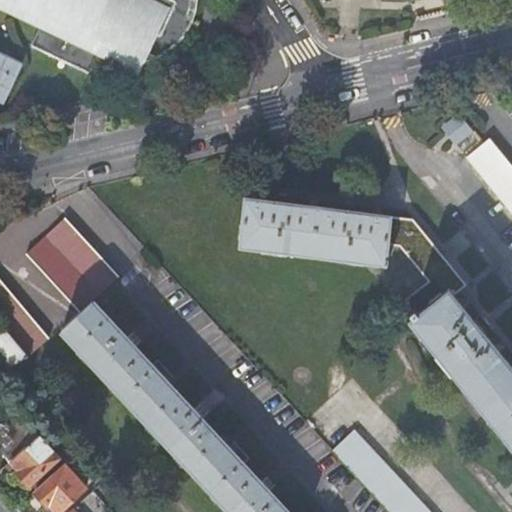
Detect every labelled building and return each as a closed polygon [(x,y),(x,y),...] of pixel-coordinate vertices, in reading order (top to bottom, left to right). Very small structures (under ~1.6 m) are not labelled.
[(0,0),(0,101),(3,103),(21,64),(0,53),(0,2),(41,23),(29,46),(88,75),(97,56),(109,62),(120,64),(142,64),(154,60),(164,55),(174,48),(182,40),(190,25),(185,22),(189,5),(188,0),(0,0)] [(463,112),(445,126),(468,153),(485,139),(463,112)] [(511,214),(511,167),(488,138),(466,157),(511,214)] [(399,245),(416,266),(437,249),(413,220),(362,213),(363,206),(344,204),(344,211),(318,208),(293,204),(293,198),(274,196),(273,202),(246,199),(240,246),(384,264),(387,244),(399,245)] [(287,511),(268,492),(270,490),(261,481),(260,483),(201,419),(203,418),(195,409),(193,411),(135,347),(136,346),(128,338),(126,340),(92,302),(118,278),(65,219),(25,254),(79,314),(61,330),(230,511),(287,511)] [(428,281),(449,265),(437,249),(416,266),(428,281)] [(465,285),(449,265),(428,281),(400,303),(412,318),(410,320),(511,445),(511,369),(485,335),(491,330),(479,315),(472,320),(452,295),(465,285)] [(0,281),(0,325),(27,358),(48,340),(0,281)] [(0,361),(7,370),(27,358),(0,325),(0,361)] [(14,457),(37,436),(0,396),(0,448),(1,449),(2,448),(3,447),(5,446),(14,457)] [(429,511),(354,430),(331,450),(388,511),(429,511)] [(58,460),(37,436),(14,457),(9,462),(13,467),(17,470),(14,473),(16,475),(16,478),(23,485),(25,485),(28,487),(29,486),(33,493),(64,465),(58,460)] [(75,455),(70,449),(58,460),(64,465),(75,455)] [(64,465),(33,493),(36,496),(35,499),(42,506),(44,505),(46,507),(48,506),(53,511),(59,511),(85,488),(64,465)] [(71,511),(105,511),(118,501),(102,483),(71,511)]
